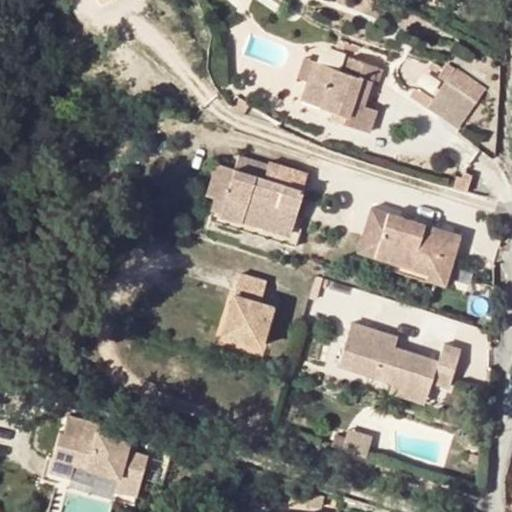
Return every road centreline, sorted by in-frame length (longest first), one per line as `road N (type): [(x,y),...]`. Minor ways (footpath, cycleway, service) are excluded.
road 1 (unknown): [(399,511),(265,469),(144,416),(124,384),(116,334),(166,270)]
road 2 (residential): [(498,511),(511,366)]
road 3 (unknown): [(511,116),(502,45),(446,0)]
